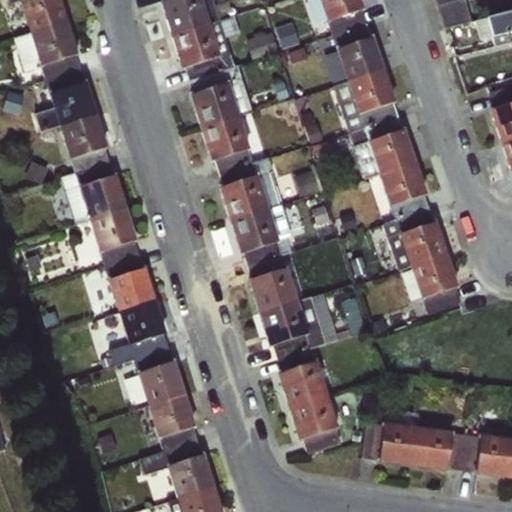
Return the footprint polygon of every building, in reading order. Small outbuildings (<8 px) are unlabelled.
[(58,0),(24,0),(17,2),(18,3),(28,35),(66,23),(58,0)] [(199,0),(208,25),(218,22),(211,0),(159,0),(161,4),(174,0),(199,0)] [(174,0),(161,4),(159,5),(169,38),(208,25),(199,0),(174,0)] [(316,0),(325,24),(327,23),(360,12),(362,11),(358,0),(316,0)] [(463,0),(458,0),(436,6),(444,30),(471,23),(463,0)] [(332,37),(365,26),(360,12),(327,23),(332,37)] [(511,12),(486,20),(491,38),(508,34),(511,33),(511,12)] [(269,19),(275,36),(286,33),(284,25),(281,16),(269,19)] [(480,41),(491,38),(486,20),(475,23),(480,41)] [(218,22),(208,25),(218,59),(182,70),(186,82),(232,68),(218,22)] [(76,56),(66,23),(28,35),(39,68),(40,68),(75,57),(76,56)] [(286,33),(275,36),(280,51),(298,45),(291,23),(284,25),(286,33)] [(218,59),(208,25),(169,38),(179,71),(182,70),(218,59)] [(336,50),(370,39),(365,26),(332,37),(336,50)] [(508,34),(491,38),(494,48),(510,44),(508,34)] [(39,68),(28,35),(13,40),(23,73),(39,68)] [(270,35),(246,42),(252,60),(276,53),(270,35)] [(335,51),(345,84),(382,71),(372,39),(370,39),(336,50),(335,51)] [(464,78),(511,65),(511,52),(461,66),(464,78)] [(79,70),(75,57),(40,68),(44,81),(79,70)] [(227,85),(237,118),(251,113),(236,67),(232,68),(186,82),(191,97),(227,85)] [(83,84),(79,70),(44,81),(49,95),(83,84)] [(393,104),(382,71),(345,84),(356,116),(392,104),(393,104)] [(95,117),(85,84),(83,84),(49,95),(48,95),(52,110),(58,129),(95,117)] [(362,130),(397,119),(392,104),(356,116),(345,84),(332,88),(348,135),(362,130)] [(191,97),(188,98),(199,130),(237,118),(227,85),(191,97)] [(511,88),(486,97),(492,112),(511,104),(511,88)] [(22,97),(5,93),(1,113),(17,117),(22,97)] [(511,104),(492,112),(488,113),(500,147),(511,142),(511,104)] [(39,134),(58,129),(52,110),(32,116),(39,134)] [(105,150),(95,117),(58,129),(68,161),(70,160),(104,150),(105,150)] [(248,152),(237,118),(199,130),(209,164),(212,163),(248,152)] [(397,119),(362,130),(367,144),(402,132),(397,119)] [(369,178),(377,175),(366,144),(367,144),(362,130),(348,135),(353,148),(350,149),(361,181),(369,178)] [(377,175),(414,163),(403,131),(402,132),(367,144),(366,144),(377,175)] [(511,142),(500,147),(510,179),(511,178),(511,142)] [(326,143),(312,148),(317,162),(330,158),(326,143)] [(108,163),(104,150),(70,160),(74,174),(108,163)] [(252,164),(248,152),(212,163),(217,175),(252,164)] [(267,211),(282,206),(267,159),(252,164),(217,175),(221,189),(257,178),(267,211)] [(30,163),(24,180),(40,186),(47,169),(30,163)] [(78,188),(112,177),(108,163),(74,174),(78,188)] [(377,175),(388,208),(389,208),(423,197),(425,196),(414,163),(377,175)] [(310,172),(292,179),(299,198),(317,192),(310,172)] [(78,188),(74,174),(60,179),(75,225),(87,221),(76,189),(78,188)] [(388,208),(377,175),(369,178),(379,208),(388,208)] [(124,209),(114,177),(112,177),(78,188),(76,189),(87,221),(124,209)] [(221,189),(217,190),(228,224),(267,211),(257,178),(221,189)] [(33,190),(35,199),(50,194),(47,185),(33,190)] [(394,221),(428,210),(423,197),(389,208),(394,221)] [(277,243),(286,240),(288,236),(290,235),(282,206),(267,211),(277,243)] [(323,207),(312,211),(317,226),(328,223),(323,207)] [(135,242),(124,209),(87,221),(97,254),(98,254),(133,242),(135,242)] [(398,237),(433,225),(428,210),(394,221),(381,226),(397,273),(399,272),(408,269),(398,237)] [(267,211),(228,224),(238,256),(242,255),(277,244),(277,243),(267,211)] [(350,213),(339,217),(344,231),(355,228),(350,213)] [(408,269),(445,256),(434,224),(433,225),(398,237),(408,269)] [(246,268),(290,254),(286,240),(277,243),(277,244),(242,255),(246,268)] [(138,256),(133,242),(98,254),(103,267),(138,256)] [(295,301),(304,299),(290,254),(246,268),(250,281),(286,270),(295,301)] [(142,270),(138,256),(103,267),(107,281),(142,270)] [(419,299),(419,301),(421,301),(455,289),(456,289),(445,256),(408,269),(419,299)] [(409,302),(419,299),(408,269),(399,272),(409,302)] [(107,281),(106,281),(117,315),(154,303),(144,270),(142,270),(107,281)] [(250,281),(247,282),(257,314),(295,301),(286,270),(250,281)] [(460,305),(455,289),(421,301),(426,316),(460,305)] [(304,299),(295,301),(307,337),(272,348),(276,362),(310,351),(327,345),(311,296),(304,299)] [(340,303),(352,336),(365,332),(353,298),(340,303)] [(295,301),(257,314),(268,349),(272,348),(307,337),(295,301)] [(164,336),(154,303),(117,315),(126,346),(127,347),(163,336),(164,336)] [(167,350),(163,336),(127,347),(126,346),(107,351),(113,367),(133,361),(167,350)] [(171,363),(167,350),(133,361),(137,374),(171,363)] [(280,374),(314,364),(310,351),(276,362),(280,374)] [(65,355),(55,367),(68,378),(78,366),(65,355)] [(184,397),(173,363),(171,363),(137,374),(136,374),(144,403),(146,408),(184,397)] [(280,374),(277,375),(286,408),(325,396),(315,364),(314,364),(280,374)] [(144,403),(136,374),(122,381),(130,407),(144,403)] [(418,384),(405,383),(404,393),(417,394),(418,384)] [(467,391),(453,391),(453,404),(467,405),(467,391)] [(335,430),(325,396),(286,408),(297,442),(302,441),(335,430)] [(193,428),(184,397),(146,408),(155,439),(156,440),(192,429),(193,428)] [(384,425),(414,429),(416,415),(386,411),(384,425)] [(363,444),(366,425),(351,423),(348,442),(363,444)] [(378,462),(382,426),(366,424),(366,425),(363,444),(361,460),(378,462)] [(378,462),(377,464),(410,468),(414,429),(384,425),(382,425),(382,426),(378,462)] [(197,443),(192,429),(156,440),(155,439),(150,440),(154,455),(197,443)] [(414,429),(410,468),(446,472),(448,453),(450,434),(414,429)] [(340,446),(335,430),(302,441),(307,456),(340,446)] [(462,455),(465,436),(450,434),(448,453),(462,455)] [(108,436),(97,440),(103,457),(115,453),(108,436)] [(478,439),(465,436),(462,455),(476,457),(478,439)] [(511,453),(511,441),(478,437),(478,439),(476,457),(473,476),(509,480),(511,453)] [(201,456),(197,443),(154,455),(138,460),(143,477),(165,470),(165,468),(201,456)] [(202,456),(201,456),(165,468),(165,470),(175,501),(212,488),(202,456)] [(219,511),(212,488),(175,501),(178,511),(219,511)] [(178,511),(175,501),(167,503),(169,511),(178,511)]
